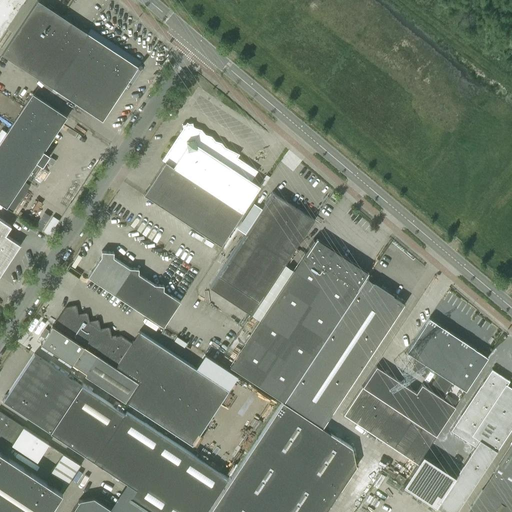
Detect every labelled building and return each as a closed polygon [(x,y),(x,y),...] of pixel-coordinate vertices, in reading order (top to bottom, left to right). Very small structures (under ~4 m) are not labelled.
[(0,0),(0,35),(23,0),(0,0)] [(36,0),(2,54),(52,87),(87,32),(37,0),(36,0)] [(87,32),(52,87),(102,120),(127,81),(132,84),(142,69),(140,67),(139,63),(141,61),(90,28),(87,32)] [(42,165),(46,160),(49,154),(43,150),(66,116),(32,93),(0,141),(0,202),(12,210),(29,184),(28,183),(40,164),(42,165)] [(165,161),(143,194),(221,245),(260,185),(251,179),(257,170),(227,151),(228,149),(225,147),(221,142),(215,140),(211,136),(205,134),(201,129),(195,127),(192,126),(192,123),(189,123),(187,122),(185,124),(182,125),(183,128),(162,159),(165,161)] [(251,314),(314,219),(290,203),(291,201),(288,200),(287,200),(286,200),(272,191),(209,287),(251,314)] [(0,269),(3,265),(5,266),(9,260),(6,258),(9,255),(18,243),(5,234),(10,226),(0,218),(0,269)] [(229,366),(282,401),(322,427),(404,302),(366,277),(367,275),(313,239),(229,366)] [(88,276),(148,316),(163,326),(180,301),(163,290),(163,285),(154,284),(138,273),(138,268),(129,267),(113,257),(113,252),(101,251),(101,256),(88,276)] [(192,444),(228,389),(139,330),(131,342),(120,335),(112,337),(109,328),(100,330),(98,321),(89,323),(87,314),(78,315),(76,306),(66,308),(55,325),(140,381),(127,402),(192,444)] [(418,359),(430,367),(439,373),(428,388),(441,397),(452,381),(465,390),(487,357),(429,318),(407,351),(418,359)] [(52,325),(41,343),(85,372),(84,375),(125,401),(137,382),(83,346),(52,325)] [(3,401),(86,455),(117,408),(34,353),(3,401)] [(424,377),(430,367),(418,359),(412,369),(424,377)] [(362,386),(435,435),(455,406),(453,405),(443,398),(441,397),(428,388),(421,383),(416,392),(376,365),(362,386)] [(455,424),(472,435),(479,440),(479,439),(496,450),(511,426),(511,388),(506,385),(509,380),(491,369),(455,424)] [(417,463),(435,435),(362,386),(343,414),(417,463)] [(446,393),(443,398),(453,405),(456,399),(446,393)] [(324,511),(356,465),(352,447),(282,401),(208,511),(324,511)] [(124,413),(117,408),(86,455),(127,482),(110,507),(93,497),(79,499),(70,511),(204,511),(227,477),(126,410),(124,413)] [(48,443),(0,410),(0,435),(37,460),(48,443)] [(444,511),(455,511),(496,450),(479,440),(474,448),(455,476),(422,455),(417,463),(403,485),(435,506),(444,511)] [(482,489),(468,510),(471,511),(511,511),(511,443),(493,473),(501,478),(490,495),(482,489)] [(0,511),(48,511),(61,492),(0,451),(0,511)] [(80,464),(63,453),(50,472),(68,484),(80,464)] [(376,487),(386,493),(395,480),(385,473),(376,487)] [(405,478),(398,473),(394,477),(402,482),(405,478)]
